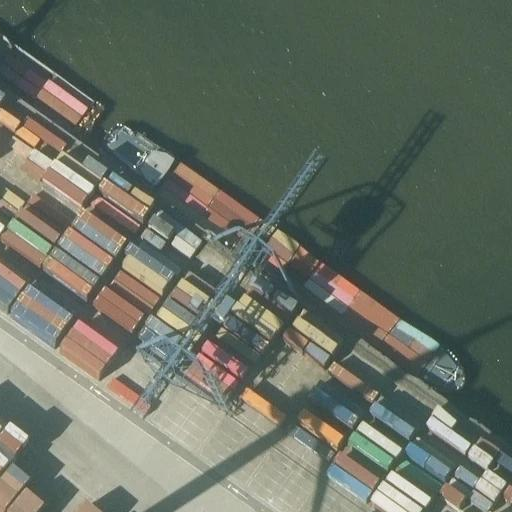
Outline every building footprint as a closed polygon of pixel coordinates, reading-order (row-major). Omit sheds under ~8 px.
[(137,214),(105,191),(96,205),(128,227),(137,214)] [(0,235),(10,220),(0,213),(0,235)] [(3,245),(44,269),(60,242),(19,218),(3,245)] [(71,237),(62,257),(107,280),(117,260),(71,237)] [(0,298),(14,300),(18,268),(0,256),(0,298)] [(99,284),(67,265),(57,282),(89,301),(99,284)] [(55,346),(74,321),(32,291),(14,317),(55,346)] [(71,334),(113,364),(126,346),(84,317),(71,334)] [(333,461),(366,412),(324,383),(291,432),(333,461)] [(252,388),(236,408),(277,440),(292,420),(252,388)] [(409,415),(415,406),(388,390),(371,419),(411,444),(423,424),(409,415)] [(236,496),(268,447),(224,419),(193,468),(236,496)] [(511,468),(475,451),(459,484),(502,504),(511,484),(511,468)] [(49,511),(75,480),(54,464),(15,511),(49,511)] [(353,511),(322,486),(307,505),(316,511),(353,511)] [(486,511),(450,487),(436,508),(441,511),(486,511)] [(372,511),(403,511),(378,500),(372,511)]
